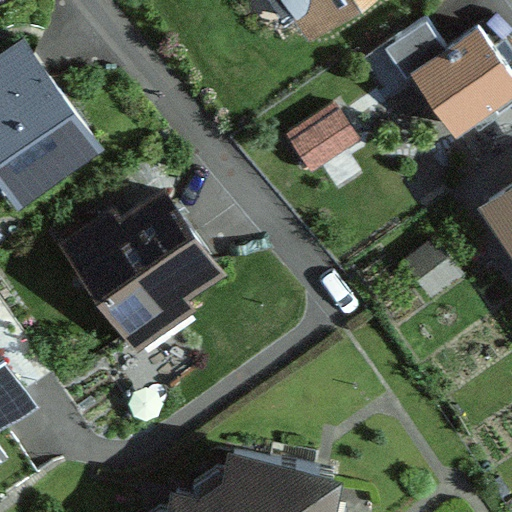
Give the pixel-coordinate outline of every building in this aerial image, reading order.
[(281,0),(303,32),(349,0),(281,0)] [(452,127),(511,85),(511,69),(474,16),(441,39),(425,16),(395,37),(411,60),(407,63),(452,127)] [(0,192),(8,203),(94,141),(13,28),(0,37),(0,192)] [(363,131),(343,98),(291,129),(311,162),(363,131)] [(511,165),(465,196),(511,266),(511,165)] [(181,293),(220,266),(156,176),(114,206),(108,198),(50,238),(128,348),(189,305),(181,293)] [(432,291),(465,267),(437,228),(404,252),(432,291)] [(0,397),(24,381),(0,347),(0,397)] [(351,511),(363,457),(246,435),(241,463),(213,479),(188,475),(184,498),(165,511),(351,511)]
